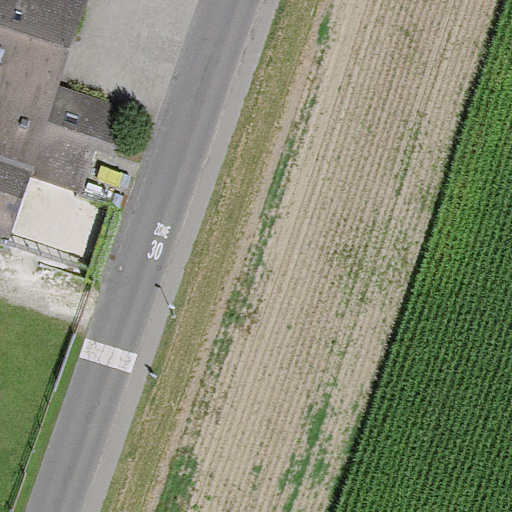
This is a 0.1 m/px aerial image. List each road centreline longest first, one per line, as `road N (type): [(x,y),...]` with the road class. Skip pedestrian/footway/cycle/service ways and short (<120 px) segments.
road 1 (residential): [(239,0),(84,429)]
road 2 (track): [(121,323),(0,281)]
